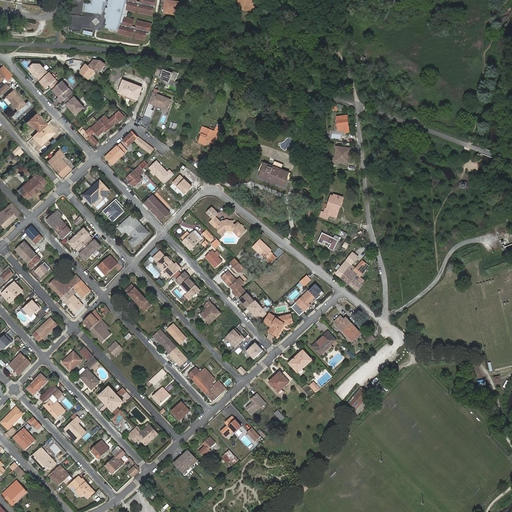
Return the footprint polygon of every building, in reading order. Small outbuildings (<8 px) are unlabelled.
[(85,4),(84,10),(88,11),(88,9),(94,10),(94,12),(101,13),(102,0),(103,0),(106,0),(93,0),(93,5),(85,4)] [(155,0),(140,0),(140,2),(137,1),(136,0),(111,0),(111,4),(113,5),(110,13),(107,12),(106,17),(109,18),(107,26),(118,29),(119,26),(120,26),(118,33),(132,37),(134,30),(136,31),(133,37),(144,40),(145,34),(148,35),(151,23),(138,20),(135,27),(132,26),(134,19),(124,16),(122,22),(120,22),(125,3),(127,4),(126,9),(135,12),(137,5),(139,5),(137,12),(151,16),(155,0)] [(177,15),(179,2),(166,0),(164,13),(177,15)] [(254,12),(255,0),(235,0),(235,9),(254,12)] [(96,71),(98,73),(105,65),(101,61),(94,60),(89,66),(86,64),(81,70),(81,73),(89,79),(96,71)] [(38,77),(41,81),(48,75),(44,71),(45,68),(41,64),(35,64),(29,70),(33,74),(34,73),(35,75),(35,76),(37,78),(38,77)] [(3,65),(0,67),(0,69),(5,74),(9,70),(3,65)] [(162,69),(158,79),(168,83),(169,80),(174,82),(177,73),(172,71),(172,73),(162,69)] [(50,86),(53,90),(59,85),(55,82),(56,80),(50,73),(48,75),(41,81),(40,82),(47,89),(50,86)] [(123,80),(119,93),(137,100),(142,88),(123,80)] [(59,85),(53,90),(60,98),(57,100),(61,104),(73,93),(62,82),(59,85)] [(6,84),(0,88),(0,91),(2,94),(9,88),(6,84)] [(167,110),(171,99),(156,94),(158,90),(155,89),(149,103),(153,105),(156,106),(167,110)] [(25,104),(13,90),(6,97),(18,110),(25,104)] [(84,108),(75,98),(67,105),(76,115),(84,108)] [(32,105),(28,101),(25,104),(18,110),(11,117),(14,120),(32,105)] [(144,116),(151,118),(154,110),(152,109),(153,105),(149,103),(144,116)] [(120,111),(117,114),(122,120),(125,117),(120,111)] [(30,121),(35,127),(39,132),(47,125),(38,114),(30,121)] [(117,114),(113,117),(120,122),(122,120),(117,114)] [(106,116),(99,122),(102,125),(109,119),(106,116)] [(149,124),(151,118),(144,116),(142,121),(149,124)] [(347,116),(337,117),(338,131),(344,130),(345,133),(349,132),(347,116)] [(120,122),(113,117),(110,120),(109,119),(102,125),(99,122),(92,129),(94,132),(98,136),(105,129),(107,131),(114,125),(113,124),(116,122),(118,124),(120,122)] [(33,129),(35,127),(30,121),(27,123),(33,129)] [(217,127),(215,132),(203,127),(200,133),(202,133),(199,142),(205,145),(207,140),(215,144),(221,129),(217,127)] [(123,140),(129,146),(135,140),(151,153),(154,149),(138,137),(137,137),(132,132),(123,140)] [(99,142),(92,135),(89,139),(95,146),(99,142)] [(106,157),(113,165),(126,153),(125,153),(128,150),(120,143),(106,157)] [(23,153),(18,147),(5,158),(8,161),(18,153),(20,155),(23,153)] [(337,147),(335,159),(338,162),(350,164),(351,149),(337,147)] [(62,177),(71,169),(61,159),(65,155),(60,150),(56,154),(48,162),(62,177)] [(149,164),(146,161),(141,165),(144,169),(149,164)] [(164,183),(173,175),(169,171),(167,173),(155,161),(149,168),(164,183)] [(272,169),(280,172),(283,166),(275,162),(272,169)] [(284,186),(288,175),(280,172),(272,169),(264,166),(260,177),(284,186)] [(143,170),(140,167),(127,178),(130,180),(129,181),(132,185),(133,184),(135,186),(143,179),(138,174),(143,170)] [(30,183),(24,189),(27,192),(22,196),(27,200),(43,186),(42,185),(46,182),(37,172),(33,175),(34,177),(29,182),(30,183)] [(110,190),(100,180),(85,194),(92,201),(99,195),(102,197),(110,190)] [(152,194),(158,188),(155,184),(149,191),(152,194)] [(27,192),(24,189),(22,187),(18,191),(22,196),(27,192)] [(170,213),(153,195),(145,203),(162,220),(170,213)] [(338,204),(340,198),(334,196),(331,196),(327,209),(330,210),(328,215),(336,217),(341,204),(338,204)] [(110,210),(113,212),(120,205),(121,204),(116,199),(104,210),(107,213),(110,210)] [(15,217),(20,213),(11,203),(0,213),(0,222),(5,228),(16,218),(15,217)] [(120,205),(113,212),(114,213),(110,216),(114,221),(126,209),(123,206),(123,207),(120,205)] [(322,211),(320,217),(327,219),(328,215),(330,210),(327,209),(325,209),(324,212),(322,211)] [(64,239),(72,231),(68,226),(60,218),(63,215),(59,210),(47,221),(64,239)] [(122,223),(118,228),(122,232),(124,232),(125,230),(129,234),(130,233),(134,237),(131,240),(131,242),(135,246),(149,232),(143,226),(142,227),(140,224),(137,221),(138,221),(132,214),(126,220),(127,222),(126,223),(122,223)] [(83,220),(80,216),(75,222),(78,225),(83,220)] [(218,233),(221,236),(223,234),(227,231),(233,231),(239,237),(246,230),(244,228),(244,226),(242,225),(241,225),(238,222),(235,225),(233,225),(233,222),(229,222),(228,223),(226,223),(225,222),(223,221),(221,223),(215,217),(210,223),(215,228),(216,228),(218,230),(218,233)] [(32,226),(25,232),(37,244),(43,238),(32,226)] [(346,238),(348,234),(337,229),(335,233),(346,238)] [(195,230),(193,232),(201,240),(203,238),(195,230)] [(86,231),(71,245),(77,251),(78,250),(83,255),(82,256),(88,262),(103,248),(97,242),(96,243),(91,237),(92,236),(86,231)] [(212,237),(205,231),(202,234),(209,241),(212,237)] [(185,240),(191,234),(188,232),(182,238),(185,240)] [(201,240),(193,232),(191,234),(185,240),(183,242),(191,250),(201,240)] [(335,234),(334,238),(323,232),(318,241),(323,244),(324,241),(331,244),(329,248),(334,251),(340,237),(335,234)] [(268,259),(273,254),(270,251),(272,250),(260,239),(252,247),(264,258),(265,257),(267,260),(268,259)] [(42,260),(25,241),(16,250),(33,268),(42,260)] [(223,261),(219,257),(215,253),(210,248),(203,254),(216,268),(223,261)] [(168,277),(180,266),(177,263),(174,265),(172,263),(172,261),(169,257),(166,257),(160,251),(153,257),(158,263),(159,267),(162,269),(164,270),(167,273),(167,275),(168,277)] [(351,264),(358,256),(353,252),(336,274),(341,277),(347,270),(351,273),(356,268),(351,264)] [(368,253),(365,257),(370,261),(373,257),(368,253)] [(277,257),(273,254),(268,259),(271,263),(277,257)] [(117,263),(111,255),(98,267),(105,274),(117,263)] [(280,259),(279,258),(275,262),(279,267),(284,263),(283,262),(280,259)] [(235,264),(239,269),(242,266),(235,259),(230,264),(232,266),(235,264)] [(363,279),(360,277),(369,266),(362,260),(356,268),(351,273),(347,270),(341,277),(358,290),(362,284),(360,283),(363,279)] [(42,278),(49,271),(43,265),(36,272),(42,278)] [(170,279),(181,268),(180,266),(168,277),(170,279)] [(14,274),(10,269),(0,278),(0,279),(4,283),(14,274)] [(237,295),(244,290),(240,286),(244,282),(240,278),(237,280),(228,270),(221,277),(230,287),(231,286),(235,290),(234,291),(237,295)] [(82,280),(73,271),(68,275),(72,280),(73,279),(75,281),(74,282),(77,285),(82,280)] [(185,271),(176,279),(185,288),(192,296),(190,297),(195,302),(204,293),(193,281),(194,280),(185,271)] [(261,285),(270,277),(265,272),(256,280),(261,285)] [(310,280),(307,276),(300,282),(304,286),(310,280)] [(50,285),(62,298),(70,291),(58,278),(50,285)] [(82,280),(77,285),(75,286),(78,290),(85,284),(82,280)] [(15,282),(8,289),(9,289),(8,290),(7,290),(3,294),(11,302),(23,291),(15,282)] [(91,290),(85,284),(78,290),(84,296),(91,290)] [(135,300),(142,294),(133,285),(126,290),(135,300)] [(70,291),(62,298),(69,306),(73,302),(70,299),(73,295),(76,293),(72,289),(70,291)] [(315,297),(309,291),(302,298),(304,300),(298,307),(303,313),(311,305),(309,303),(315,297)] [(151,304),(142,294),(135,300),(144,311),(151,304)] [(73,302),(69,306),(75,312),(83,305),(73,295),(70,299),(73,302)] [(39,309),(39,308),(36,305),(32,301),(23,308),(28,313),(25,315),(30,321),(32,321),(36,318),(36,316),(34,314),(39,309)] [(207,308),(201,314),(209,323),(220,313),(208,301),(204,305),(207,308)] [(104,317),(110,311),(104,304),(98,310),(104,317)] [(101,319),(94,311),(83,322),(90,329),(99,321),(101,320),(101,319)] [(277,318),(270,313),(264,323),(271,328),(268,332),(277,338),(281,332),(278,330),(281,326),(293,323),(291,315),(277,318)] [(346,323),(344,321),(341,317),(334,323),(352,342),(361,333),(349,320),(346,323)] [(57,325),(50,318),(37,331),(44,338),(57,325)] [(109,328),(101,320),(99,321),(107,330),(109,328)] [(107,330),(99,321),(90,329),(102,342),(111,335),(107,330)] [(173,324),(167,330),(181,344),(187,338),(182,332),(181,333),(179,332),(180,331),(173,324)] [(169,339),(160,330),(154,335),(157,338),(156,339),(162,345),(169,339)] [(238,330),(228,340),(235,348),(246,338),(238,330)] [(40,341),(44,338),(37,331),(34,334),(40,341)] [(337,340),(329,332),(313,346),(321,355),(337,340)] [(371,342),(376,337),(373,333),(369,337),(366,334),(365,335),(371,342)] [(9,337),(6,334),(0,339),(0,345),(3,348),(5,349),(13,341),(11,338),(10,339),(9,338),(9,337)] [(245,339),(251,345),(254,341),(248,335),(245,339)] [(127,343),(129,346),(135,340),(133,338),(127,343)] [(169,339),(162,345),(167,351),(168,350),(171,353),(177,347),(169,339)] [(254,359),(263,350),(256,342),(246,351),(254,359)] [(122,349),(117,344),(114,346),(113,344),(108,349),(115,356),(122,349)] [(92,356),(84,347),(79,352),(87,360),(92,356)] [(181,366),(188,359),(177,347),(171,353),(170,353),(173,356),(172,357),(181,366)] [(299,373),(303,369),(312,360),(304,351),(290,364),(299,373)] [(81,360),(73,352),(62,362),(70,371),(81,360)] [(17,357),(27,367),(31,363),(20,353),(17,357)] [(93,356),(85,364),(89,368),(97,360),(93,356)] [(13,360),(24,370),(27,367),(17,357),(13,360)] [(20,374),(24,370),(13,360),(7,367),(12,372),(15,369),(20,374)] [(242,374),(247,370),(248,369),(244,364),(238,370),(242,374)] [(188,375),(195,382),(203,374),(201,371),(199,369),(196,367),(188,375)] [(214,386),(213,385),(212,383),(215,380),(205,368),(202,371),(200,368),(199,369),(201,371),(203,374),(195,382),(206,394),(214,386)] [(99,382),(87,369),(86,370),(82,374),(81,375),(80,376),(92,389),(99,382)] [(165,374),(162,371),(154,378),(157,382),(165,374)] [(286,372),(283,375),(290,382),(292,379),(286,372)] [(290,382),(283,375),(281,373),(270,383),(279,392),(282,389),(290,382)] [(34,395),(37,392),(48,380),(41,374),(35,381),(31,386),(30,385),(27,388),(31,393),(34,395)] [(310,385),(316,392),(320,388),(314,382),(310,385)] [(214,386),(206,394),(213,401),(226,389),(221,384),(216,388),(214,386)] [(53,395),(58,389),(54,385),(40,398),(44,403),(53,395)] [(361,385),(350,400),(351,401),(353,404),(355,406),(367,390),(361,385)] [(106,403),(115,394),(109,387),(98,396),(102,401),(103,400),(106,403)] [(123,395),(127,391),(123,387),(119,392),(123,395)] [(62,394),(58,389),(53,395),(57,399),(62,394)] [(167,397),(160,389),(152,397),(159,404),(167,397)] [(369,391),(367,390),(355,406),(357,407),(369,391)] [(263,399),(257,393),(250,400),(252,402),(246,408),(252,414),(258,408),(256,406),(263,399)] [(123,402),(115,394),(106,403),(109,406),(108,407),(112,412),(123,402)] [(181,402),(186,408),(189,404),(184,399),(181,402)] [(57,419),(66,411),(57,401),(55,403),(51,400),(45,406),(57,419)] [(189,411),(186,408),(181,402),(170,412),(177,419),(180,416),(181,417),(189,411)] [(24,414),(16,407),(2,422),(9,430),(24,414)] [(120,410),(111,419),(117,424),(126,416),(120,410)] [(277,410),(275,413),(281,420),(284,418),(277,410)] [(227,425),(221,432),(226,438),(233,432),(230,429),(238,423),(232,416),(225,423),(227,425)] [(41,426),(33,417),(29,421),(38,429),(41,426)] [(77,417),(65,429),(77,442),(85,434),(76,425),(77,424),(81,421),(77,417)] [(158,434),(147,423),(144,426),(146,428),(142,432),(140,430),(132,438),(136,442),(139,439),(145,446),(158,434)] [(86,433),(77,424),(76,425),(85,434),(86,433)] [(24,432),(26,430),(24,428),(14,437),(25,450),(36,441),(34,439),(32,441),(24,432)] [(259,436),(252,428),(247,432),(255,440),(259,436)] [(261,429),(258,431),(264,438),(267,436),(261,429)] [(34,439),(26,430),(24,432),(32,441),(34,439)] [(215,443),(209,437),(203,443),(205,446),(198,452),(204,458),(211,452),(209,449),(215,443)] [(101,445),(103,443),(101,441),(91,451),(99,459),(110,449),(107,447),(105,449),(101,445)] [(40,448),(48,457),(50,455),(42,447),(40,448)] [(111,453),(114,456),(114,455),(120,450),(118,447),(111,453)] [(55,464),(48,457),(40,448),(32,456),(35,460),(36,461),(44,470),(48,467),(50,469),(55,464)] [(189,449),(174,462),(185,473),(199,460),(189,449)] [(120,450),(114,455),(115,456),(118,459),(124,453),(120,450)] [(238,460),(229,450),(226,454),(235,463),(238,460)] [(118,459),(115,456),(105,466),(113,474),(123,464),(118,459)] [(61,464),(50,474),(51,476),(50,477),(58,486),(70,475),(61,464)] [(19,466),(10,474),(14,478),(18,475),(20,477),(25,473),(19,466)] [(138,471),(134,467),(129,472),(132,476),(138,471)] [(170,474),(164,480),(166,482),(172,476),(170,474)] [(79,476),(76,478),(86,489),(89,486),(89,485),(88,486),(86,484),(88,483),(83,478),(82,479),(79,476)] [(86,489),(76,478),(71,483),(76,489),(76,492),(80,496),(82,496),(84,495),(88,499),(95,492),(89,486),(86,489)] [(16,487),(14,484),(3,494),(13,505),(28,491),(20,483),(16,487)]
